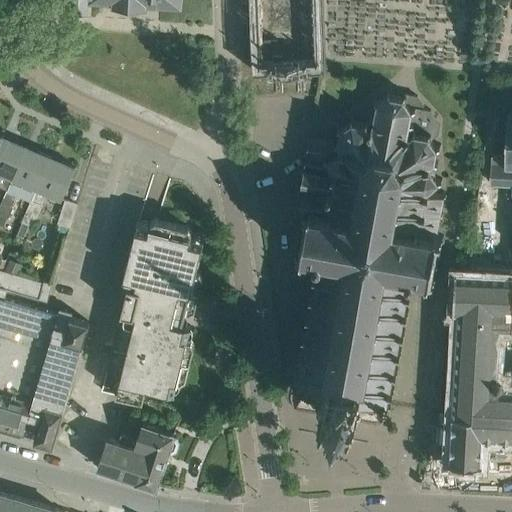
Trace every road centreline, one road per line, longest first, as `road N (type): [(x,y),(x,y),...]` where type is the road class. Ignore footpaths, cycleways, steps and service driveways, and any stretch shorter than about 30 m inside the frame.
road 1 (residential): [(281,511),(232,198),(200,154)]
road 2 (residential): [(200,154),(40,78),(0,25)]
road 3 (residential): [(198,511),(122,502),(0,463)]
road 4 (unclassified): [(298,511),(488,511)]
road 5 (residential): [(224,0),(224,77),(200,154)]
